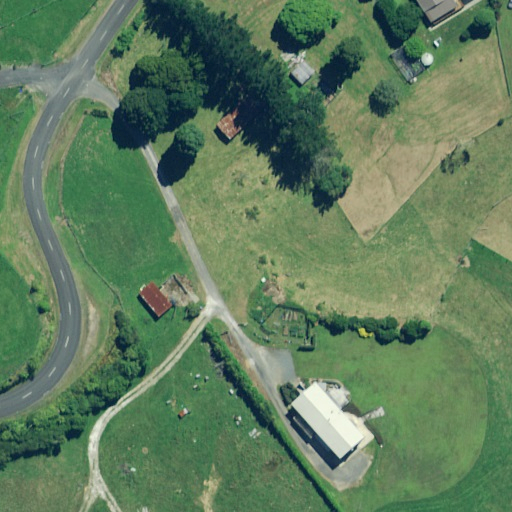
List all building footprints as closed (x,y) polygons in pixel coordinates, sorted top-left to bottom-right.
[(418,0),(433,24),(460,7),(455,0),(418,0)] [(308,42),(287,20),(261,43),(302,87),(316,74),(296,53),(308,42)] [(400,69),(393,55),(386,59),(393,73),(400,69)] [(268,105),(253,90),(217,126),(232,141),(268,105)] [(174,307),(154,284),(142,294),(162,317),(174,307)] [(307,314),(297,313),(296,348),(316,349),(317,337),(311,337),(312,321),(307,321),(307,314)] [(344,461),(368,440),(318,385),(294,406),(344,461)]
